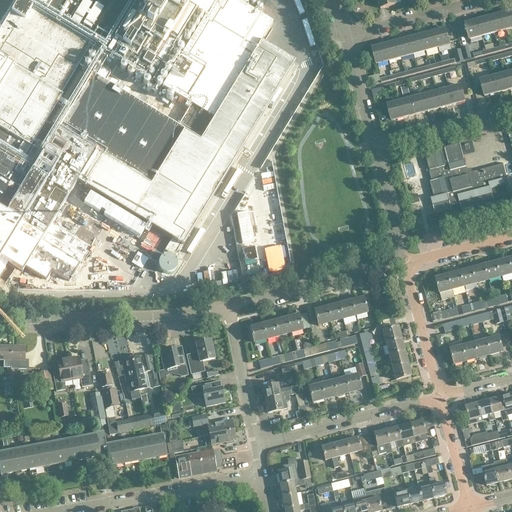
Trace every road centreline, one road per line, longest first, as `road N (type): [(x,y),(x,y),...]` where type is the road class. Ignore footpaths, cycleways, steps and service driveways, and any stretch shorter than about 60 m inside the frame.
road 1 (residential): [(445,389),(434,378),(412,266),(427,252),(511,230)]
road 2 (residential): [(229,305),(154,316),(0,320)]
road 3 (residential): [(254,438),(435,403)]
road 4 (residential): [(394,254),(379,266),(229,305)]
road 5 (residential): [(108,503),(260,467)]
road 6 (residential): [(346,35),(484,0)]
road 7 (residential): [(375,148),(511,111)]
road 8 (residential): [(254,438),(229,305)]
